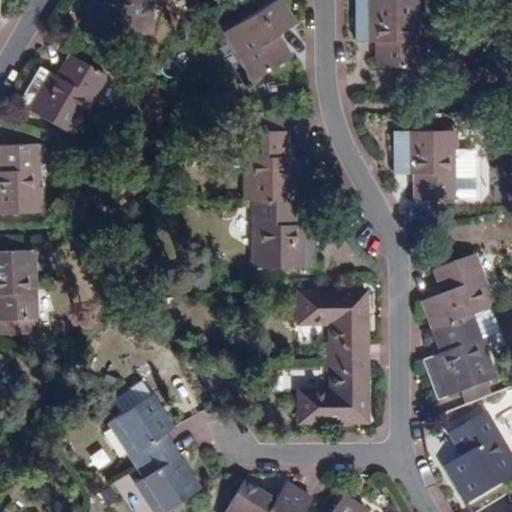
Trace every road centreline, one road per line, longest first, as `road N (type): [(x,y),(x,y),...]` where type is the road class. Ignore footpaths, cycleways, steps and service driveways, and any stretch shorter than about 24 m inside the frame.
road 1 (residential): [(402,458),(398,252),(328,102),(324,0)]
road 2 (residential): [(402,458),(243,456),(232,433)]
